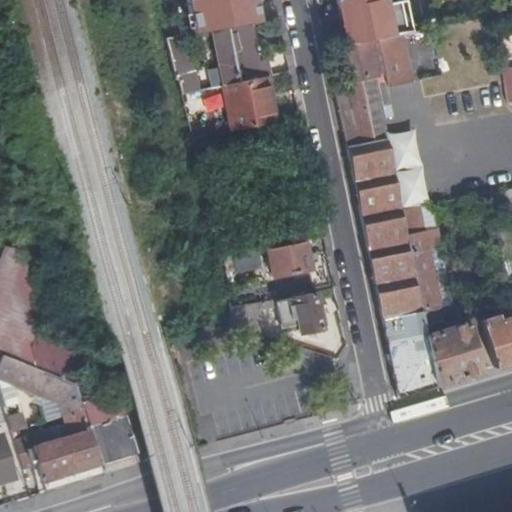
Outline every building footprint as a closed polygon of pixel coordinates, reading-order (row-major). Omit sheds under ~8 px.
[(191,0),(199,31),(211,29),(249,22),(257,21),(252,0),(191,0)] [(335,0),(344,44),(365,40),(375,38),(401,33),(413,30),(406,0),(399,0),(382,4),(381,0),(335,0)] [(464,34),(461,21),(432,29),(435,42),(464,34)] [(249,22),(211,29),(218,66),(221,82),(222,84),(225,84),(264,76),(270,75),(267,61),(257,63),(249,22)] [(410,81),(401,33),(375,38),(385,85),(396,83),(410,81)] [(196,68),(175,36),(167,37),(176,77),(180,76),(182,92),(200,87),(196,68)] [(365,40),(381,118),(391,116),(385,85),(375,38),(365,40)] [(333,87),(345,148),(386,140),(385,134),(381,118),(365,40),(344,44),(338,45),(346,85),(333,87)] [(511,63),(501,64),(502,70),(504,80),(507,99),(511,98),(511,63)] [(218,66),(206,68),(210,85),(221,82),(218,66)] [(225,84),(233,129),(274,121),(264,76),(225,84)] [(402,113),(396,83),(385,85),(391,116),(402,113)] [(401,209),(419,205),(429,204),(412,128),(385,134),(386,140),(401,209)] [(397,396),(437,385),(427,336),(425,326),(421,310),(401,209),(386,140),(345,148),(397,396)] [(505,210),(511,209),(511,186),(501,189),(505,210)] [(419,205),(401,209),(421,310),(437,307),(440,307),(419,205)] [(308,268),(303,240),(298,241),(265,248),(272,275),(308,268)] [(257,250),(236,254),(239,265),(259,260),(257,250)] [(321,327),(314,291),(292,295),(297,321),(300,332),(321,327)] [(292,295),(273,299),(279,325),(297,321),(292,295)] [(252,304),(230,308),(230,326),(258,335),(252,304)] [(421,310),(425,326),(441,322),(437,307),(421,310)] [(493,368),(511,361),(511,315),(497,320),(494,315),(478,320),(493,368)] [(437,385),(478,372),(468,323),(427,336),(437,385)] [(75,387),(35,371),(0,358),(0,379),(60,403),(67,425),(46,432),(50,444),(33,448),(44,482),(101,464),(75,387)] [(133,454),(120,406),(75,387),(101,464),(133,454)] [(3,405),(11,432),(26,427),(18,401),(3,405)] [(0,483),(13,480),(0,438),(0,483)] [(47,490),(104,473),(101,464),(44,482),(47,490)]
